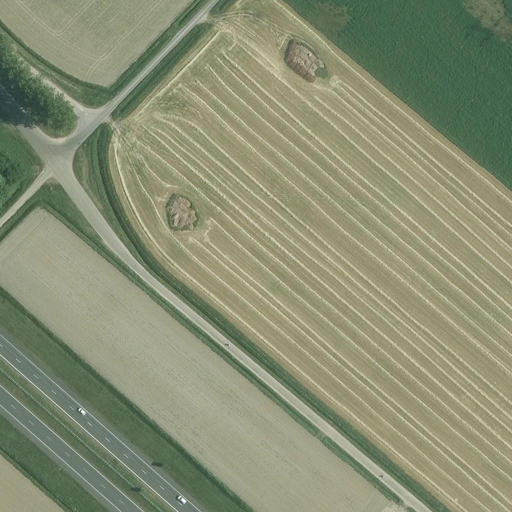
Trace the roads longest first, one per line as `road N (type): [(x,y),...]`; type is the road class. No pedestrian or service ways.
road 1 (unclassified): [(423,511),(167,298),(116,248),(58,167)]
road 2 (motorway): [(188,511),(0,345)]
road 3 (motorway): [(0,396),(130,511)]
road 4 (unclassified): [(97,123),(216,0)]
road 5 (unclassified): [(97,123),(0,48)]
